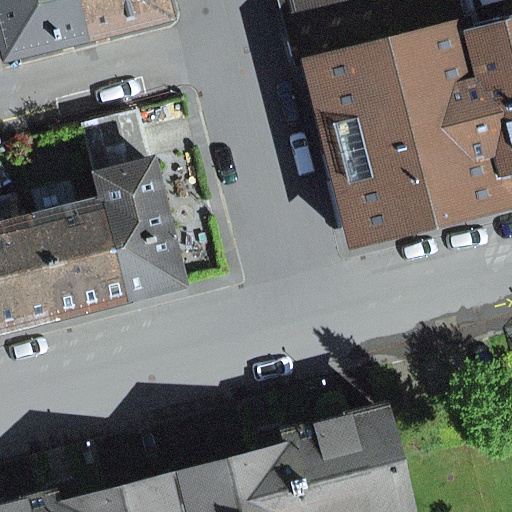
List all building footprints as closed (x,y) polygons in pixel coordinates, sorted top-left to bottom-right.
[(74,0),(0,0),(0,46),(3,58),(84,37),(74,0)] [(160,0),(74,0),(84,37),(165,17),(160,0)] [(460,26),(467,24),(460,0),(288,0),(305,65),(460,26)] [(460,26),(305,65),(350,242),(505,203),(500,185),(505,175),(511,173),(511,19),(462,32),(460,26)] [(96,176),(149,162),(140,126),(86,139),(96,176)] [(180,285),(149,162),(96,176),(93,176),(100,203),(102,202),(127,299),(180,285)] [(505,203),(511,201),(511,173),(505,175),(500,185),(505,203)] [(37,219),(75,209),(68,180),(29,190),(37,219)] [(28,221),(53,318),(127,299),(102,202),(100,203),(75,209),(37,219),(28,221)] [(0,228),(0,331),(53,318),(28,221),(0,228)] [(171,480),(179,511),(399,511),(406,510),(381,412),(286,437),(259,444),(262,456),(171,480)] [(259,444),(286,437),(283,427),(256,434),(259,444)] [(0,511),(179,511),(171,480),(80,503),(77,491),(49,498),(0,510),(0,511)] [(49,498),(77,491),(74,480),(47,487),(49,498)]
